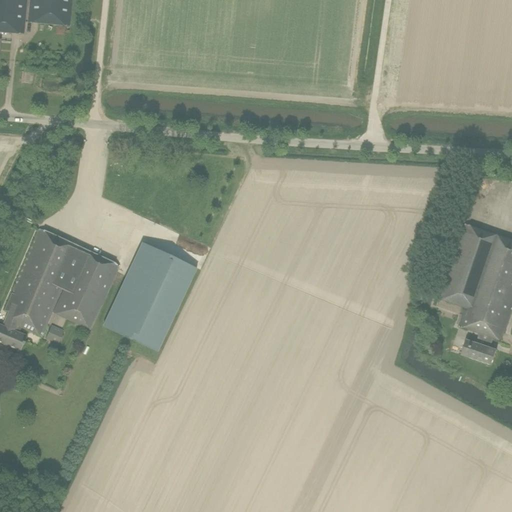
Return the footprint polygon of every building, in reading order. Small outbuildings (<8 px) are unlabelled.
[(0,0),(0,32),(22,34),(24,0),(28,0),(27,22),(26,22),(67,25),(68,0),(0,0)] [(511,239),(465,224),(445,280),(439,299),(465,308),(459,327),(479,334),(476,343),(466,340),(461,355),(492,365),(497,349),(491,347),(494,338),(503,341),(511,313),(511,239)] [(53,313),(91,329),(119,266),(39,229),(4,310),(8,312),(2,326),(0,325),(0,342),(20,351),(26,336),(18,333),(20,327),(41,337),(61,289),(63,290),(53,313)] [(142,243),(103,326),(134,341),(157,352),(196,269),(180,261),(142,243)] [(45,339),(58,344),(64,331),(51,325),(45,339)]
